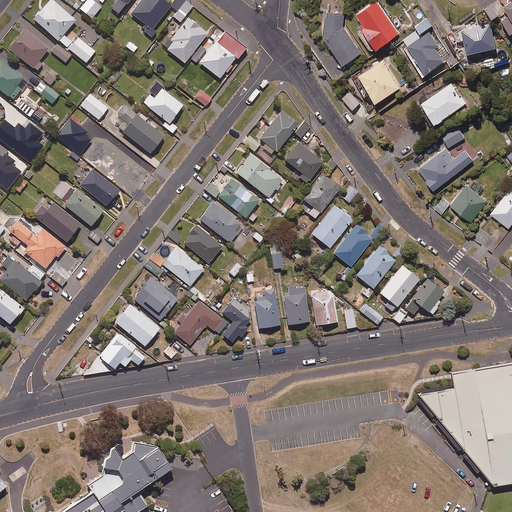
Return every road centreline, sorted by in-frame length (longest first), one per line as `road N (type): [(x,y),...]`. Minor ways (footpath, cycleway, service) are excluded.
road 1 (residential): [(276,42),(273,59),(39,355),(29,383),(32,407)]
road 2 (residential): [(276,42),(406,217),(500,292),(511,326)]
road 3 (tertiary): [(511,326),(234,368)]
road 4 (tertiary): [(234,368),(32,407)]
road 5 (residential): [(255,511),(234,368)]
